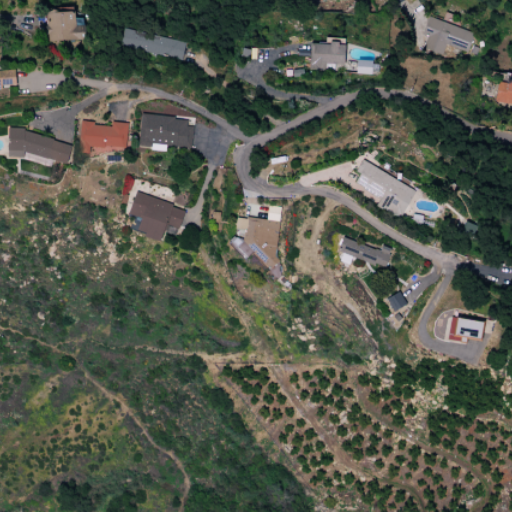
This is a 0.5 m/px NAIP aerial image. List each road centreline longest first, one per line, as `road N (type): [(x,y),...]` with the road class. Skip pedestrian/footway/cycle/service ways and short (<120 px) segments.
road 1 (residential): [(492,268),(447,260),(332,193),(258,186),(247,175),(247,157),(302,115),(374,88),(399,90),(511,134)]
road 2 (residential): [(32,79),(162,94),(261,143)]
